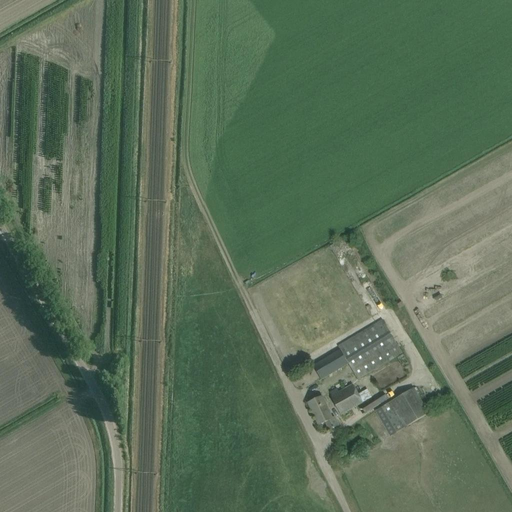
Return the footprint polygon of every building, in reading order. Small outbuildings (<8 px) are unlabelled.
[(353,254),(356,260),(362,257),(359,251),(353,254)] [(339,350),(312,366),(321,380),(348,364),(357,380),(402,353),(382,320),(337,347),(339,350)] [(382,384),(376,386),(380,396),(385,394),(382,384)] [(337,389),(329,393),(341,414),(371,398),(367,390),(358,395),(353,385),(339,393),(337,389)] [(381,408),(396,433),(428,414),(413,389),(381,408)] [(322,397),(308,403),(318,426),(325,422),(329,430),(338,426),(334,418),(332,419),(322,397)]
